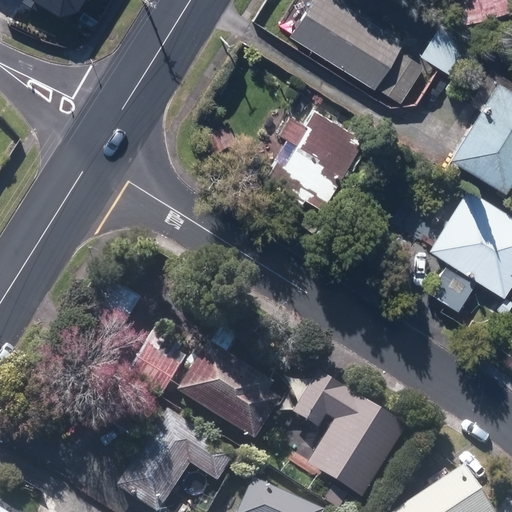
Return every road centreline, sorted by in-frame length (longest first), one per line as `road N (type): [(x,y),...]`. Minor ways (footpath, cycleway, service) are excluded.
road 1 (residential): [(511,432),(129,180),(106,135)]
road 2 (secondary): [(0,303),(106,135)]
road 3 (secondary): [(106,135),(189,0)]
road 4 (residential): [(0,60),(81,86),(106,135)]
road 5 (residential): [(106,135),(45,118),(0,71)]
